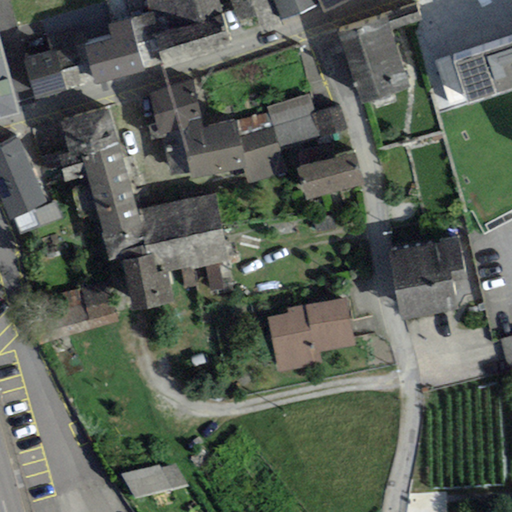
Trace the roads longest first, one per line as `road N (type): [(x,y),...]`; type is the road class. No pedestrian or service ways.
road 1 (residential): [(0,127),(369,0)]
road 2 (unknown): [(423,0),(449,24),(511,176)]
road 3 (unknown): [(411,388),(343,382),(217,408)]
